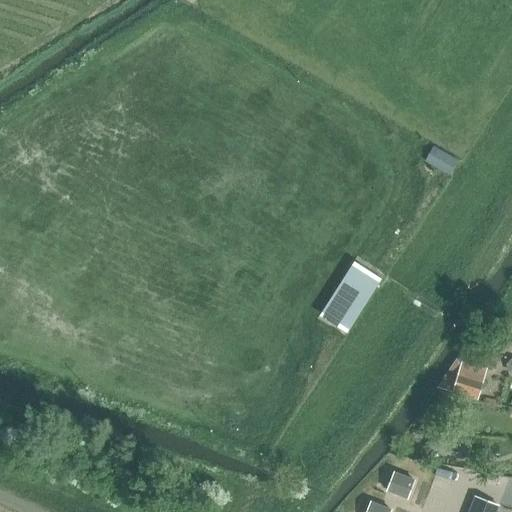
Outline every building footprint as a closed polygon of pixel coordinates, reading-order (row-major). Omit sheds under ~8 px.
[(426,160),(450,174),(459,160),(434,146),(426,160)] [(381,279),(363,267),(327,321),(346,333),(381,279)] [(456,391),(480,398),(486,378),(461,371),(456,391)] [(428,448),(452,451),(453,439),(429,436),(428,448)] [(414,481),(395,473),(388,491),(407,499),(414,481)] [(496,511),(499,507),(475,497),(469,511),(496,511)] [(390,511),(391,510),(371,502),(367,511),(390,511)]
